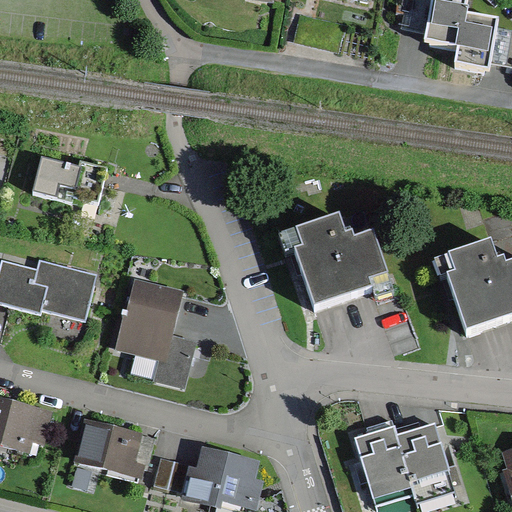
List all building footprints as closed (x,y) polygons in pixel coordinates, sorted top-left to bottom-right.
[(434,0),(427,49),(459,55),(465,19),(468,0),(467,0),(434,0)] [(343,28),(302,19),(297,44),(338,53),(343,28)] [(497,24),(465,19),(459,55),(456,72),(488,77),(497,24)] [(102,173),(32,161),(26,196),(95,209),(102,173)] [(282,241),(306,314),(363,296),(360,285),(380,279),(367,238),(344,245),(337,223),(282,241)] [(436,264),(458,340),(511,324),(511,268),(495,273),(488,249),(436,264)] [(93,281),(0,263),(0,307),(85,324),(93,281)] [(180,300),(136,289),(120,353),(164,364),(180,300)] [(140,363),(137,378),(154,381),(157,366),(140,363)] [(53,420),(0,406),(0,446),(43,458),(53,420)] [(147,437),(78,425),(71,464),(140,477),(147,437)] [(436,430),(397,441),(414,499),(417,507),(455,496),(436,430)] [(356,443),(377,511),(414,499),(397,441),(394,432),(356,443)] [(248,511),(260,469),(188,450),(175,502),(210,511),(248,511)] [(511,454),(502,457),(511,496),(511,454)]
